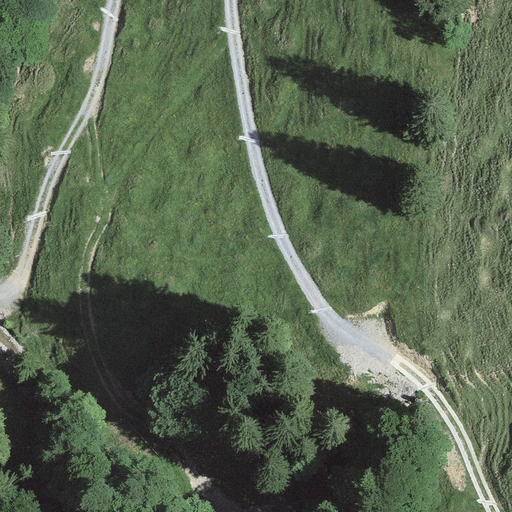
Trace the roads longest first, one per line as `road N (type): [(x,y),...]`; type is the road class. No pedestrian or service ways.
road 1 (track): [(232,0),(250,130),(284,246),(353,341),(402,364),(458,425),(492,511)]
road 2 (track): [(0,295),(15,277),(34,217),(99,80),(116,0)]
